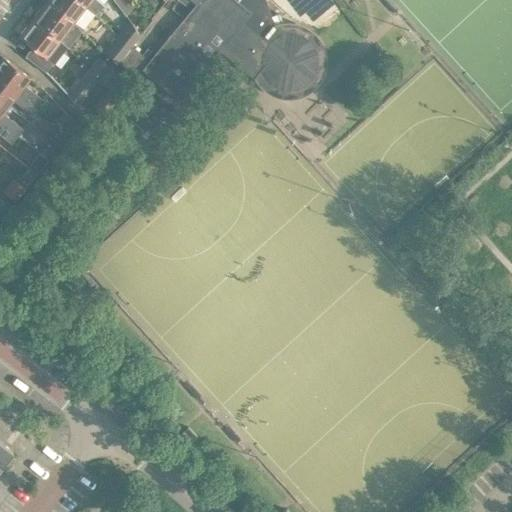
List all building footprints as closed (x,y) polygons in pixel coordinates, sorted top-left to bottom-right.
[(81,29),(94,12),(87,5),(80,0),(47,0),(47,1),(73,22),(80,28),(81,29)] [(80,0),(87,5),(94,12),(95,13),(103,5),(97,0),(80,0)] [(133,6),(129,0),(113,0),(126,15),(133,6)] [(264,0),(197,0),(196,2),(192,8),(191,9),(148,61),(141,69),(162,86),(179,100),(220,50),(252,77),(253,78),(257,73),(264,65),(293,90),(298,88),(302,86),(307,83),(311,79),(314,75),(316,70),(317,65),(318,60),(317,54),(316,49),(313,45),(310,40),(306,37),(302,34),(297,31),(292,30),(287,30),(282,30),(276,32),(264,0)] [(179,0),(188,6),(191,9),(192,8),(196,2),(192,0),(179,0)] [(79,29),(80,28),(73,22),(47,1),(41,9),(38,9),(34,14),(34,18),(33,19),(60,39),(66,46),(79,29)] [(66,46),(60,39),(33,19),(28,26),(24,27),(20,32),(21,35),(19,37),(32,47),(25,57),(26,57),(45,71),(52,61),(53,62),(65,46),(66,46)] [(129,21),(117,36),(131,46),(131,47),(140,36),(129,21)] [(104,52),(117,63),(131,46),(117,36),(104,52)] [(131,46),(117,63),(123,67),(126,64),(136,51),(131,47),(131,46)] [(137,51),(109,86),(110,87),(120,95),(141,69),(148,61),(144,57),(137,51)] [(1,56),(0,57),(0,78),(37,108),(43,101),(23,86),(29,78),(1,56)] [(99,58),(89,70),(98,77),(108,65),(99,58)] [(88,90),(98,77),(89,70),(88,71),(79,82),(88,90)] [(0,78),(0,100),(8,106),(12,100),(32,115),(37,108),(0,78)] [(120,95),(110,87),(93,106),(103,115),(120,95)] [(2,113),(8,106),(0,100),(0,122),(16,135),(21,129),(2,113)] [(123,114),(116,124),(134,139),(142,130),(123,114)] [(68,131),(75,121),(69,116),(62,126),(68,131)] [(0,122),(0,134),(10,142),(16,135),(0,122)] [(62,126),(56,133),(62,138),(68,131),(62,126)] [(40,154),(41,155),(46,159),(53,151),(46,146),(40,154)] [(30,169),(36,173),(46,159),(41,155),(30,169)] [(24,187),(36,173),(30,169),(29,168),(17,181),(24,187)] [(17,181),(9,191),(16,197),(24,187),(17,181)] [(5,200),(0,205),(0,212),(3,214),(11,204),(5,200)] [(189,442),(196,436),(187,426),(181,432),(189,442)] [(0,463),(11,449),(0,439),(0,463)]
